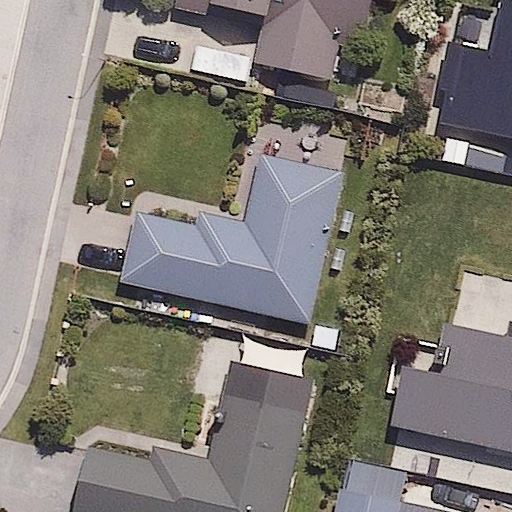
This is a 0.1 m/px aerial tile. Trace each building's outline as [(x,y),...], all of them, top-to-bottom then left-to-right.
[(372,0),(227,0),(267,9),(257,57),(333,74),(346,18),(368,23),(372,0)] [(469,44),(452,126),(511,138),(511,0),(501,51),(469,44)] [(140,197),(125,276),(315,313),(344,166),(266,151),(253,219),(140,197)] [(511,327),(455,317),(445,370),(409,363),(397,423),(511,444),(511,327)] [(209,461),(90,436),(85,461),(0,442),(0,511),(4,511),(86,511),(87,511),(92,511),(290,511),(313,408),(225,389),(209,461)] [(401,511),(411,468),(345,454),(332,511),(401,511)]
